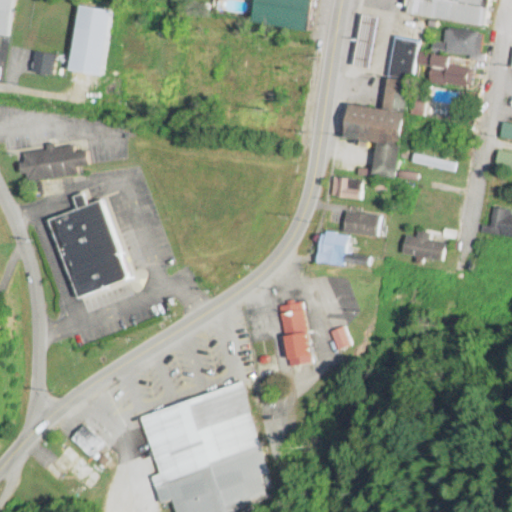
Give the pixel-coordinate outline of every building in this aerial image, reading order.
[(0,0),(12,0),(7,38),(0,37),(0,0)] [(311,31),(315,0),(257,0),(254,22),(311,31)] [(406,0),(487,0),(483,28),(404,13),(406,0)] [(364,16),(379,19),(370,70),(354,67),(364,16)] [(480,34),(446,30),(444,46),(433,44),(432,52),(478,57),(480,34)] [(396,40),(419,43),(413,82),(390,78),(396,40)] [(56,57),(36,54),(32,73),(52,77),(56,57)] [(450,58),(420,54),(418,68),(432,70),(430,84),(468,88),(471,69),(449,66),(450,58)] [(242,75),(219,74),(218,92),(255,94),(257,60),(242,59),(242,75)] [(503,123),(511,124),(511,141),(500,139),(503,123)] [(434,145),(462,152),(467,132),(439,125),(434,145)] [(74,148),(75,153),(86,152),(89,167),(77,169),(79,177),(27,184),(23,155),(74,148)] [(498,152),(511,154),(511,171),(495,169),(498,152)] [(362,201),(362,181),(333,181),(333,201),(362,201)] [(50,221),(102,202),(132,281),(80,301),(50,221)] [(511,240),(511,214),(495,210),(488,234),(511,240)] [(378,239),(381,218),(347,213),(344,234),(378,239)] [(371,258),(348,256),(349,236),(321,234),(319,265),(370,269),(371,258)] [(442,263),(446,245),(430,242),(431,236),(419,234),(418,240),(407,238),(404,256),(442,263)] [(302,304),(280,308),(290,369),(312,365),(302,304)] [(180,511),(145,419),(242,382),(284,492),(232,511),(180,511)] [(107,448),(86,427),(74,439),(95,460),(107,448)] [(58,486),(69,475),(81,486),(94,473),(68,447),(43,472),(58,486)]
